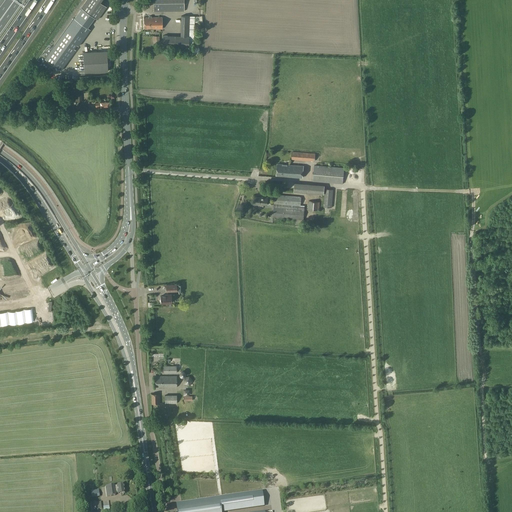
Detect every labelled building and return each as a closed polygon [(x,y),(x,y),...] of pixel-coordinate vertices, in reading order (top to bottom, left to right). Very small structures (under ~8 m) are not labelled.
[(82,8),(95,17),(97,19),(103,11),(106,7),(105,6),(100,2),(101,0),(86,0),(81,7),(82,8)] [(153,0),(154,12),(184,11),(184,0),(153,0)] [(81,8),(78,13),(88,20),(92,15),(81,8)] [(74,18),(45,58),(61,70),(76,50),(74,48),(76,44),(78,46),(90,29),(80,22),(83,18),(79,15),(77,14),(74,18)] [(180,36),(163,35),(162,48),(188,49),(190,16),(181,15),(180,36)] [(162,17),(144,17),(144,29),(162,28),(162,17)] [(90,28),(95,22),(91,19),(87,25),(90,28)] [(107,50),(83,52),(84,72),(108,70),(107,50)] [(82,102),(81,82),(71,83),(72,102),(73,102),(73,105),(78,104),(78,102),(82,102)] [(99,106),(101,106),(109,106),(109,100),(100,101),(100,102),(95,102),(95,109),(99,109),(99,106)] [(316,156),(299,155),(299,158),(293,157),(292,162),(316,163),(316,156)] [(303,166),(277,164),(276,175),(303,178),(303,166)] [(325,185),(294,183),(294,192),(324,194),(325,185)] [(333,189),(325,189),(323,207),(332,207),(333,189)] [(305,206),(304,206),(301,205),(301,199),(301,196),(275,194),(273,217),(303,219),(305,206)] [(264,207),(264,204),(267,205),(268,197),(264,197),(264,198),(257,197),(256,200),(254,200),(254,205),(259,205),(259,206),(259,207),(260,208),(262,208),(263,208),(264,207)] [(319,210),(320,202),(308,201),(308,209),(319,210)] [(161,302),(169,302),(172,302),(172,294),(171,294),(169,294),(165,294),(166,296),(161,296),(161,302)] [(177,387),(177,376),(155,376),(155,387),(177,387)] [(192,396),(189,396),(189,390),(184,390),(184,396),(184,401),(192,401),(192,396)] [(159,393),(151,394),(152,404),(160,403),(159,393)] [(177,395),(165,395),(165,404),(177,403),(177,395)] [(114,485),(105,486),(107,496),(115,495),(115,492),(118,491),(118,494),(124,493),(123,484),(117,485),(114,486),(114,485)] [(262,492),(176,504),(177,511),(221,511),(264,506),(262,492)] [(101,501),(92,502),(92,509),(93,509),(93,511),(98,511),(98,509),(102,508),(101,501)]
